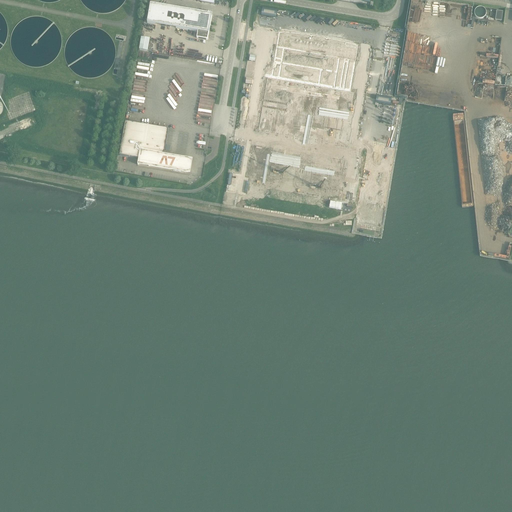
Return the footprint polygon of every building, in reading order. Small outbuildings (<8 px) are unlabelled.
[(150,4),(147,23),(198,32),(196,38),(208,40),(212,15),(150,4)] [(262,8),(261,16),(276,18),(277,10),(262,8)] [(254,158),(250,171),(251,171),(251,170),(251,169),(254,170),(253,174),(253,175),(254,175),(255,175),(254,181),(295,188),(296,188),(297,188),(298,187),(299,184),(304,185),(304,188),(304,189),(304,190),(305,191),(306,191),(334,196),(335,196),(336,195),(337,194),(337,193),(340,178),(338,177),(338,175),(338,172),(342,173),(347,144),(350,144),(350,137),(348,136),(350,126),(351,126),(351,118),(351,115),(352,114),(354,114),(354,115),(355,107),(353,107),(354,97),(356,97),(356,87),(355,87),(355,88),(351,87),(358,44),(357,43),(355,43),(341,39),(338,39),(336,38),(334,38),(328,37),(326,36),(325,36),(324,36),(323,36),(322,36),(318,35),(316,34),(313,34),(310,34),(305,33),(301,32),(296,32),(293,32),(287,31),(281,31),(280,31),(278,45),(273,74),(269,73),(268,72),(260,99),(261,99),(263,99),(256,128),(256,129),(256,128),(259,129),(251,158),(254,158)] [(370,92),(369,92),(369,103),(369,104),(370,104),(372,105),(374,94),(386,96),(384,107),(386,107),(387,107),(388,107),(388,106),(399,37),(399,36),(398,36),(382,33),(380,34),(380,35),(379,35),(380,37),(379,37),(379,39),(378,39),(379,41),(378,41),(379,43),(378,43),(378,45),(377,45),(378,47),(377,47),(378,48),(377,49),(377,50),(377,51),(377,52),(375,63),(374,63),(374,73),(372,73),(372,83),(370,83),(370,92)] [(148,51),(150,38),(142,37),(139,49),(148,51)] [(511,86),(491,84),(491,89),(492,89),(491,96),(477,95),(476,102),(500,104),(499,108),(511,109),(511,86)] [(168,129),(125,122),(119,156),(139,159),(138,163),(185,171),(187,160),(164,156),(168,129)] [(362,189),(357,219),(381,223),(386,193),(374,191),(362,189)]
